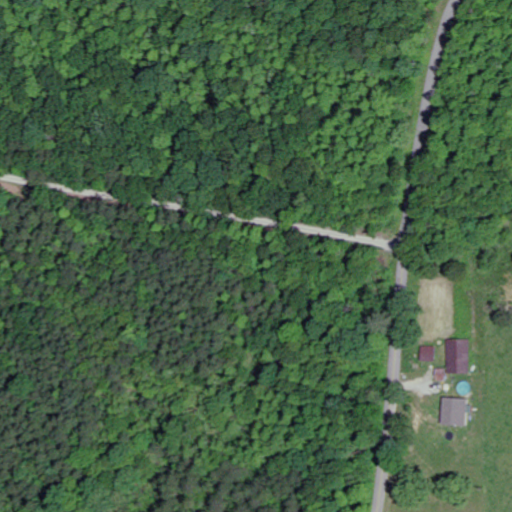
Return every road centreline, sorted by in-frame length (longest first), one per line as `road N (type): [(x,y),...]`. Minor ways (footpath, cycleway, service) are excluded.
road 1 (residential): [(408,248),(0,176)]
road 2 (tertiary): [(377,511),(408,248)]
road 3 (residential): [(408,248),(434,85),(460,0)]
